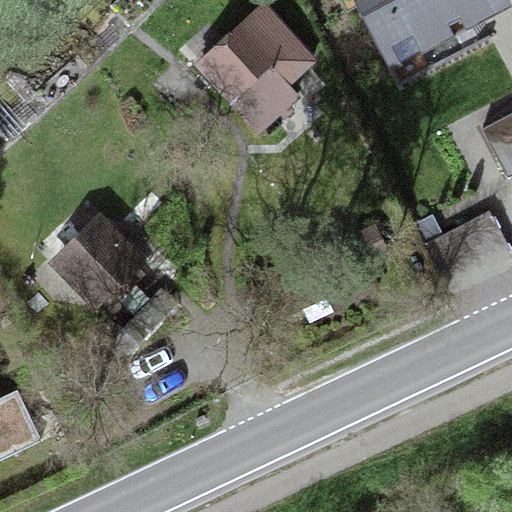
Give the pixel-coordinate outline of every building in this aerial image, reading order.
[(354,0),(391,69),(511,5),(509,0),(354,0)] [(265,7),(201,61),(259,127),(295,94),(285,83),(312,59),(265,7)] [(511,111),(482,128),(507,177),(511,174),(511,111)] [(98,222),(59,259),(96,298),(106,288),(115,297),(134,279),(125,270),(135,261),(98,222)] [(361,258),(325,275),(338,302),(374,285),(361,258)] [(0,459),(41,440),(25,406),(2,416),(0,411),(0,459)]
